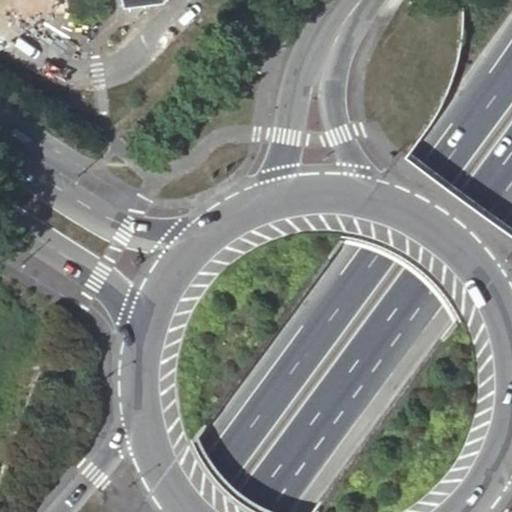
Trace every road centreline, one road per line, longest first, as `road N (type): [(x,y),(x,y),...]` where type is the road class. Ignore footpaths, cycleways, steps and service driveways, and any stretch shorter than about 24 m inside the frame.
road 1 (trunk): [(511,66),(184,511)]
road 2 (trunk): [(250,511),(511,164)]
road 3 (secondary): [(511,350),(494,292),(453,239),(397,204),(311,190)]
road 4 (secondary): [(193,241),(124,232),(0,154)]
road 5 (secondary): [(356,0),(312,86),(311,190)]
road 6 (secondary): [(0,217),(97,277),(141,321)]
road 7 (secondary): [(311,190),(246,206),(193,241)]
road 8 (unclassified): [(134,411),(57,511)]
